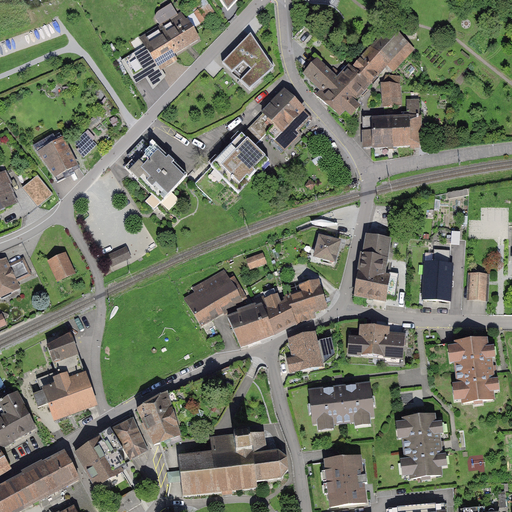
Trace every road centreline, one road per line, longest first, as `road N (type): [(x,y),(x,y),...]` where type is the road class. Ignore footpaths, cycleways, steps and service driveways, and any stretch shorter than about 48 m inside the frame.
road 1 (residential): [(262,0),(62,213)]
road 2 (residential): [(62,213),(102,295),(96,367),(110,419)]
road 3 (residential): [(367,174),(291,70),(283,0)]
road 4 (residential): [(267,349),(219,359),(110,419)]
road 5 (residential): [(511,322),(341,311)]
road 6 (residential): [(267,349),(305,511)]
road 7 (residential): [(511,148),(367,174)]
road 8 (residential): [(341,311),(367,174)]
